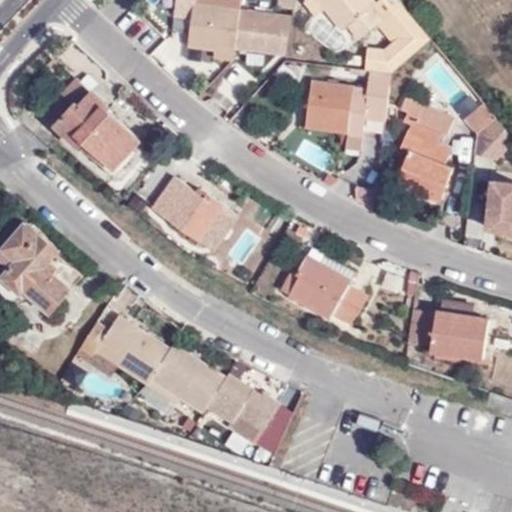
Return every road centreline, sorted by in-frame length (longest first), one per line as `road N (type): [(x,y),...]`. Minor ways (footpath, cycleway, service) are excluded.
road 1 (residential): [(64,0),(149,89),(346,218),(511,280)]
road 2 (residential): [(3,147),(206,320),(342,393),(439,428)]
